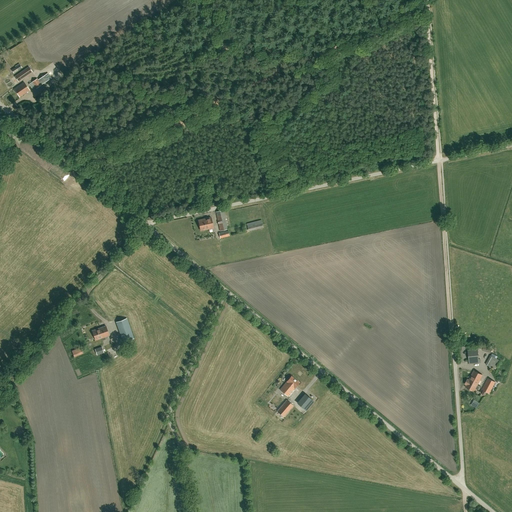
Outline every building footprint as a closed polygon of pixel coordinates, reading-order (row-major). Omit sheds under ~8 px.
[(14,73),(22,68),(19,64),(11,69),(14,73)] [(18,81),(32,72),(29,67),(15,76),(18,81)] [(48,73),(38,80),(37,78),(32,82),(29,84),(32,89),(35,87),(36,89),(41,85),(51,78),(48,73)] [(20,97),(29,90),(24,82),(14,89),(20,97)] [(220,231),(228,229),(224,210),(216,212),(220,231)] [(201,230),(213,228),(211,217),(199,220),(201,230)] [(249,231),(263,228),(261,220),(247,223),(249,231)] [(116,322),(123,342),(134,338),(127,319),(116,322)] [(95,340),(109,335),(106,326),(92,330),(95,340)] [(95,349),(97,356),(104,354),(102,347),(95,349)] [(113,359),(116,358),(115,355),(119,353),(116,347),(109,350),(113,359)] [(479,363),(478,353),(477,349),(467,350),(469,364),(479,363)] [(490,355),(485,364),(495,369),(500,360),(490,355)] [(478,386),(477,386),(482,375),(474,371),(469,380),(467,379),(465,384),(466,385),(465,387),(474,391),(475,389),(478,390),(479,387),(480,387),(478,385),(478,386)] [(287,396),(295,388),(299,383),(291,376),(287,381),(280,390),(287,396)] [(485,395),(486,392),(489,394),(495,382),(488,378),(481,390),(483,390),(482,393),(482,395),(484,395),(485,395)] [(306,411),(314,401),(304,393),(296,403),(306,411)] [(278,395),(273,405),(277,407),(282,397),(278,395)] [(277,411),(283,417),(293,405),(287,400),(277,411)] [(285,424),(288,428),(302,413),(299,409),(285,424)] [(272,444),(286,429),(280,424),(267,439),(272,444)]
